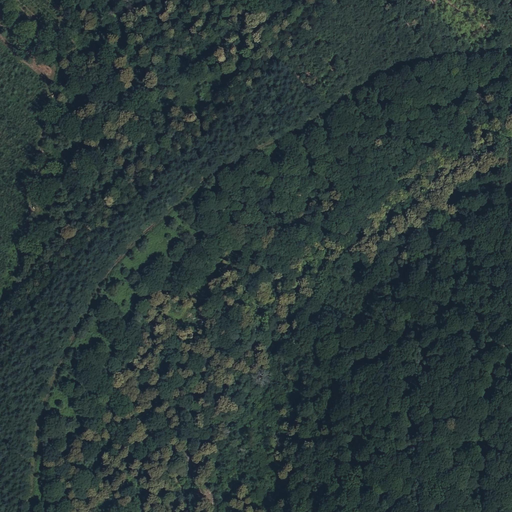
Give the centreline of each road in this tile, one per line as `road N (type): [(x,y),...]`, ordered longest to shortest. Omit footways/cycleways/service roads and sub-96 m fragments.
road 1 (track): [(25,511),(39,413),(83,311),(140,232),(231,159),(382,70),(436,52),(511,49)]
road 2 (track): [(0,309),(318,0)]
road 3 (track): [(133,511),(175,322),(229,254),(291,206)]
road 4 (track): [(511,138),(474,145),(289,295),(274,322)]
